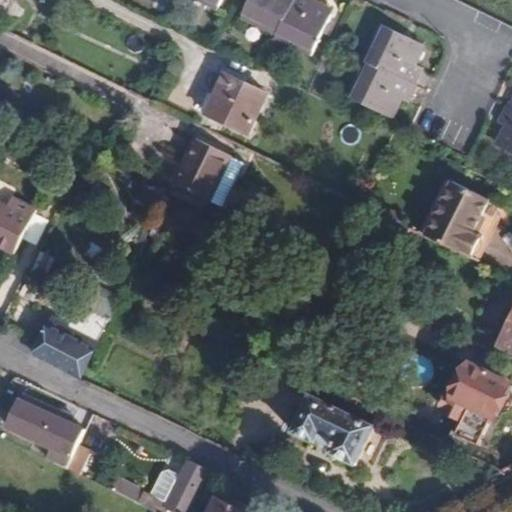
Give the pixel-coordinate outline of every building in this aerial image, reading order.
[(251,0),(245,14),(281,32),(296,0),(251,0)] [(296,0),(281,32),(280,35),(315,52),(332,18),(313,9),(316,0),(296,0)] [(0,15),(0,29),(16,37),(22,26),(0,15)] [(385,27),(367,64),(370,65),(415,88),(425,69),(413,64),(422,45),(385,27)] [(370,65),(352,102),(389,121),(399,101),(410,106),(418,89),(415,88),(370,65)] [(211,111),(252,131),(271,90),(231,70),(211,111)] [(511,131),(502,151),(511,156),(511,110),(509,109),(501,126),(511,131)] [(202,141),(179,187),(214,204),(237,159),(202,141)] [(451,185),(424,238),(476,263),(487,240),(473,234),(489,203),(451,185)] [(0,195),(0,251),(21,263),(50,212),(25,199),(21,206),(0,195)] [(489,203),(473,234),(487,240),(502,211),(489,203)] [(44,278),(55,260),(42,253),(32,271),(44,278)] [(94,284),(71,327),(99,342),(121,299),(94,284)] [(52,329),(38,358),(82,378),(95,350),(52,329)] [(449,413),(447,416),(463,423),(456,438),(482,449),(511,386),(469,365),(456,393),(458,394),(454,402),(449,413)] [(11,427),(74,458),(80,446),(87,429),(25,399),(11,427)] [(294,436),(316,447),(318,443),(335,451),(332,457),(358,469),(377,430),(312,399),(294,436)] [(441,409),(449,413),(454,402),(447,399),(441,409)] [(74,458),(69,468),(83,475),(93,453),(80,446),(74,458)] [(118,492),(152,509),(157,511),(189,511),(210,470),(192,461),(187,472),(176,466),(168,468),(155,494),(125,479),(118,492)] [(203,511),(202,511),(253,511),(255,509),(219,493),(211,508),(207,507),(205,511),(203,511)]
